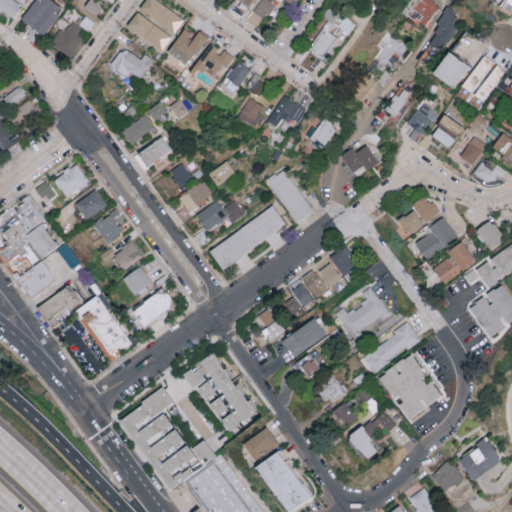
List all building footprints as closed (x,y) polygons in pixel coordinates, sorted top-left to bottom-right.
[(0,0),(0,11),(13,20),(25,0),(0,0)] [(43,35),(63,9),(51,0),(36,0),(22,19),(43,35)] [(108,0),(89,0),(84,8),(97,16),(108,0)] [(184,20),(156,0),(146,0),(140,9),(174,34),(184,20)] [(263,20),(278,0),(262,0),(253,12),(263,20)] [(423,29),(439,7),(430,0),(412,0),(402,13),(423,29)] [(449,6),(436,26),(442,30),(430,49),(440,55),(460,26),(453,21),(459,13),(449,6)] [(328,8),(320,19),(325,22),(305,51),(321,63),(337,40),(329,34),(335,27),(331,24),(337,15),(328,8)] [(128,26),(161,51),(172,38),(138,12),(128,26)] [(93,24),(85,18),(79,27),(68,19),(51,45),(70,57),(87,32),(93,24)] [(339,28),(349,34),(355,24),(345,18),(339,28)] [(184,29),(167,54),(185,66),(194,53),(196,55),(208,37),(197,30),(193,35),(184,29)] [(371,57),(382,66),(392,55),(398,59),(406,49),(390,35),(371,57)] [(233,58),(214,44),(198,66),(217,80),(233,58)] [(138,82),(152,60),(142,54),(139,58),(123,48),(111,65),(138,82)] [(470,66),(449,53),(435,75),(456,88),(470,66)] [(471,93),(494,63),(485,56),(462,86),(471,93)] [(251,70),(238,61),(218,88),(231,97),(251,70)] [(474,96),(483,102),(506,72),(497,65),(474,96)] [(0,94),(16,84),(7,70),(0,74),(0,94)] [(511,75),(508,73),(501,86),(511,92),(511,75)] [(263,80),(255,76),(249,88),(257,92),(263,80)] [(3,100),(10,108),(26,95),(19,86),(3,100)] [(395,95),(384,110),(396,119),(414,96),(405,89),(398,98),(395,95)] [(281,119),(296,127),(306,108),(282,95),(268,123),(277,127),(281,119)] [(255,127),(266,108),(249,98),(238,117),(255,127)] [(23,131),(42,114),(29,99),(10,115),(23,131)] [(188,111),(179,100),(167,109),(176,120),(188,111)] [(149,111),(155,120),(166,112),(160,103),(149,111)] [(439,116),(423,103),(407,123),(422,136),(439,116)] [(464,128),(446,115),(431,136),(449,149),(464,128)] [(154,129),(145,116),(122,131),(131,144),(154,129)] [(309,140),(323,149),(337,128),(324,118),(309,140)] [(15,145),(13,134),(7,135),(6,124),(0,124),(0,133),(2,147),(15,145)] [(491,149),(511,162),(511,138),(502,132),(491,149)] [(172,150),(162,137),(136,156),(145,169),(172,150)] [(458,160),(472,169),(487,146),(473,137),(458,160)] [(378,164),(366,149),(362,153),(355,144),(341,155),(353,170),(358,166),(365,175),(378,164)] [(505,170),(485,158),(474,174),(494,187),(505,170)] [(218,187),(236,174),(227,161),(209,174),(218,187)] [(169,173),(181,189),(194,179),(182,163),(169,173)] [(67,198),(89,183),(77,164),(54,180),(67,198)] [(314,209),(283,168),(266,182),(296,223),(314,209)] [(37,188),(47,201),(56,195),(46,181),(37,188)] [(214,196),(206,181),(179,196),(188,211),(214,196)] [(76,203),(86,219),(106,207),(97,190),(76,203)] [(397,221),(409,236),(439,212),(426,196),(412,207),(413,208),(397,221)] [(224,208),(218,201),(197,215),(209,233),(229,219),(232,223),(244,214),(235,200),(224,208)] [(287,225),(274,206),(209,250),(223,270),(287,225)] [(0,216),(0,260),(4,266),(18,256),(20,259),(27,252),(22,247),(30,241),(20,224),(12,208),(0,216)] [(125,232),(111,212),(94,224),(107,244),(125,232)] [(426,259),(458,238),(446,219),(414,240),(426,259)] [(506,240),(492,220),(476,231),(491,251),(506,240)] [(62,248),(45,260),(32,240),(29,236),(32,235),(46,225),(62,248)] [(124,270),(143,257),(133,241),(113,254),(124,270)] [(451,258),(434,268),(443,283),(476,264),(464,242),(447,252),(451,258)] [(511,244),(475,269),(488,290),(466,304),(488,338),(511,322),(511,298),(500,280),(511,272),(511,244)] [(347,282),(361,272),(344,247),(330,258),(347,282)] [(115,255),(111,248),(100,254),(104,260),(115,255)] [(59,283),(35,300),(33,297),(20,280),(32,271),(40,265),(44,262),(46,265),(59,283)] [(342,280),(330,264),(319,272),(330,288),(342,280)] [(123,280),(136,297),(154,284),(141,267),(123,280)] [(315,298),(328,290),(314,270),(301,278),(315,298)] [(313,300),(300,282),(290,290),(303,308),(313,300)] [(62,326),(56,329),(54,326),(43,309),(74,286),(86,302),(60,319),(63,325),(62,326)] [(350,342),(390,314),(370,286),(362,292),(368,300),(348,314),(345,309),(333,317),(350,342)] [(133,312),(147,329),(177,304),(163,287),(133,312)] [(137,346),(117,358),(93,327),(93,326),(82,311),(93,303),(101,297),(122,325),(137,346)] [(276,318),(269,309),(257,317),(264,326),(276,318)] [(283,342),(296,358),(329,332),(316,315),(283,342)] [(285,330),(277,319),(262,331),(270,342),(285,330)] [(420,340),(408,323),(359,358),(372,376),(420,340)] [(186,371),(226,433),(254,415),(214,353),(186,371)] [(322,368),(311,353),(298,363),(310,378),(322,368)] [(407,420),(441,397),(413,354),(378,377),(407,420)] [(331,405),(347,389),(332,374),(316,389),(331,405)] [(381,408),(365,388),(354,397),(361,406),(364,403),(373,414),(381,408)] [(163,390),(117,425),(171,494),(221,456),(206,437),(190,449),(161,412),(173,402),(163,390)] [(332,411),(344,429),(361,418),(349,400),(332,411)] [(370,423),(375,430),(381,424),(388,432),(396,425),(384,411),(370,423)] [(350,435),(363,460),(379,451),(365,426),(350,435)] [(244,446),(256,460),(279,442),(266,427),(244,446)] [(502,458),(485,437),(457,460),(475,481),(502,458)] [(257,466),(288,511),(290,511),(313,497),(281,450),(257,466)] [(209,511),(206,507),(188,483),(216,462),(223,456),(261,507),(264,511),(209,511)] [(450,493),(465,478),(448,461),(432,476),(450,493)] [(408,500),(417,511),(440,511),(423,489),(408,500)] [(457,511),(474,511),(468,503),(456,510),(457,511)]
